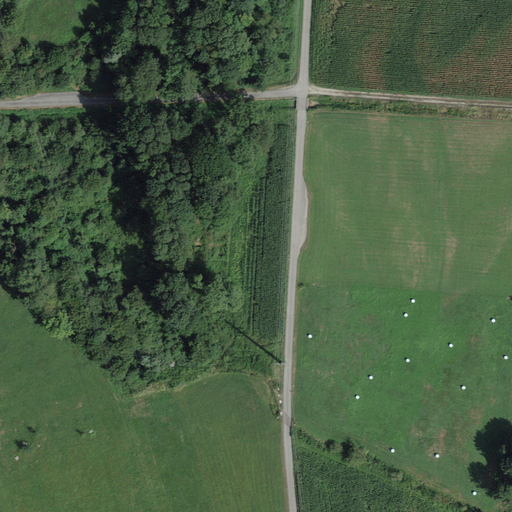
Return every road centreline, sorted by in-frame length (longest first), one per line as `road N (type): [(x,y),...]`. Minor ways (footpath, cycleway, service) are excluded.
road 1 (unclassified): [(304,92),(287,401),(293,511)]
road 2 (unclassified): [(0,104),(304,92)]
